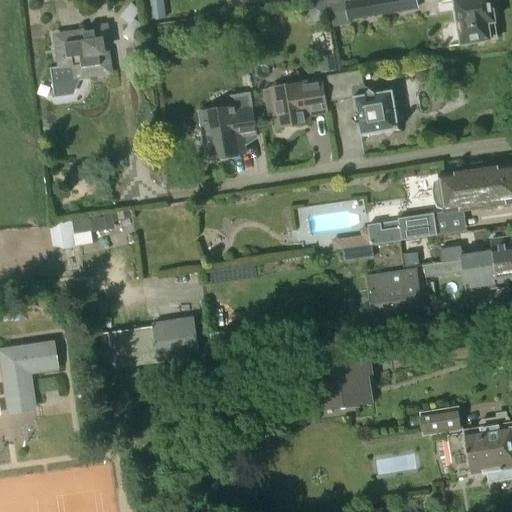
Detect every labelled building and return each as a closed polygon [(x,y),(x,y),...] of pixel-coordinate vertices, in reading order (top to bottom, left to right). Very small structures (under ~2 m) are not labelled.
[(162,0),(148,0),(151,21),(165,19),(162,0)] [(312,0),(307,1),(310,17),(327,15),(324,0),(312,0)] [(416,0),(328,0),(333,26),(350,23),(349,18),(418,7),(416,0)] [(455,0),(462,44),(498,38),(492,0),(455,0)] [(56,35),(60,67),(52,68),(55,92),(70,90),(75,77),(78,77),(81,79),(87,79),(89,75),(97,74),(99,77),(106,76),(108,72),(111,72),(108,51),(104,52),(103,45),(109,45),(106,26),(94,28),(94,30),(56,35)] [(336,71),(333,56),(322,58),(325,73),(336,71)] [(362,70),(327,75),(332,102),(353,98),(360,136),(400,130),(393,90),(375,93),(364,85),(362,70)] [(310,82),(265,89),(269,115),(275,114),(277,127),(309,122),(308,115),(328,112),(323,84),(310,86),(310,82)] [(230,107),(199,112),(207,159),(246,153),(243,137),(257,135),(250,93),(228,97),(230,107)] [(511,203),(511,163),(481,168),(481,164),(474,165),(475,169),(459,171),(441,174),(444,191),(447,213),(459,211),(460,212),(475,210),(474,209),(511,203)] [(114,220),(131,217),(133,217),(131,207),(104,213),(104,215),(59,221),(63,248),(77,246),(75,234),(116,229),(114,220)] [(399,221),(402,239),(402,240),(438,235),(434,213),(399,219),(399,221)] [(371,244),(402,239),(399,221),(368,225),(371,244)] [(469,267),(511,261),(511,236),(490,239),(492,248),(444,254),(445,261),(463,259),(464,264),(468,263),(469,267)] [(355,248),(342,250),(344,264),(357,262),(355,248)] [(419,265),(417,253),(403,255),(405,267),(419,265)] [(511,285),(511,261),(469,267),(468,263),(464,264),(463,259),(445,261),(423,264),(425,277),(465,272),(467,284),(482,282),(483,288),(497,286),(497,288),(511,285)] [(373,314),(422,307),(417,270),(368,277),(373,314)] [(152,324),(158,362),(200,355),(194,318),(152,324)] [(248,351),(244,327),(230,330),(234,354),(248,351)] [(109,331),(100,332),(99,332),(102,349),(105,370),(115,368),(109,332),(109,331)] [(30,372),(56,368),(53,344),(2,352),(10,410),(34,407),(30,372)] [(372,401),(370,388),(368,375),(366,375),(362,351),(309,359),(316,405),(354,399),(355,404),(372,401)] [(139,365),(126,366),(128,381),(141,379),(139,365)] [(448,431),(448,435),(460,433),(460,429),(461,428),(458,407),(421,413),(424,434),(448,431)] [(465,432),(460,433),(448,435),(454,476),(470,473),(470,474),(488,472),(490,480),(511,476),(511,424),(509,415),(480,420),(481,428),(465,431),(465,432)]
